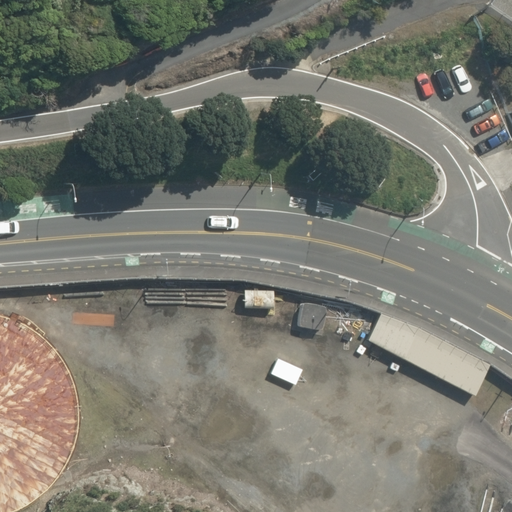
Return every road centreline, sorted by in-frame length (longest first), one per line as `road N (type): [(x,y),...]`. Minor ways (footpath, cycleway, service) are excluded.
road 1 (unclassified): [(0,132),(241,81),(291,81),(342,94),(425,129),(470,185),(476,245),(454,287)]
road 2 (secondary): [(454,287),(348,249),(278,235),(0,244)]
